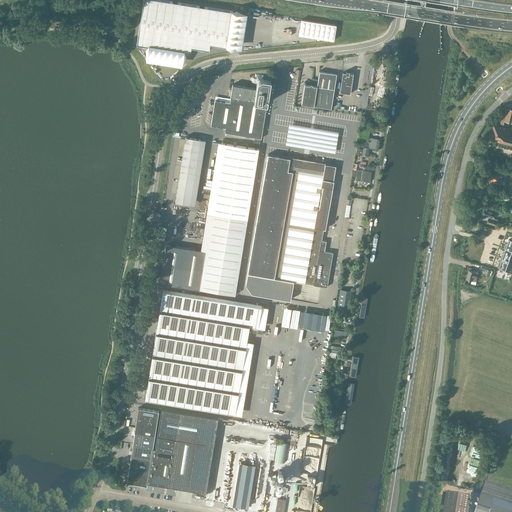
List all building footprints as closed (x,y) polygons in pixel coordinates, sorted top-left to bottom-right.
[(210,44),(227,47),(233,11),(163,0),(143,0),(137,44),(190,53),(191,47),(209,50),(210,44)] [(335,33),(336,25),(301,20),(298,35),(334,41),(335,33)] [(340,92),(350,94),(353,74),(349,73),(350,72),(346,71),(346,73),(343,72),(340,92)] [(229,102),(215,100),(210,125),(225,127),(224,132),(261,138),(271,79),(263,78),(264,75),(255,74),(255,78),(254,78),(253,82),(257,83),(256,88),(232,84),(229,102)] [(301,104),(331,109),(334,89),(304,84),(301,104)] [(502,121),(509,123),(511,111),(511,109),(505,108),(502,121)] [(371,123),(371,120),(375,121),(376,114),(366,113),(364,121),(371,123)] [(360,134),(369,135),(371,126),(361,124),(360,134)] [(511,138),(509,138),(510,133),(509,133),(510,129),(494,125),(490,140),(511,146),(511,138)] [(190,205),(200,139),(185,137),(175,202),(190,205)] [(377,139),(369,138),(369,141),(368,141),(359,140),(358,146),(376,149),(377,139)] [(223,143),(211,215),(247,221),(258,149),(223,143)] [(368,148),(363,147),(363,149),(357,148),(356,154),(367,156),(368,148)] [(320,162),(320,160),(314,159),(314,161),(303,159),(303,158),(298,157),(298,158),(296,158),(290,157),(290,158),(283,157),(281,157),(268,154),(248,273),(246,285),(252,293),(290,300),(294,281),(314,284),(314,285),(327,287),(333,253),(325,251),(326,241),(322,240),(324,228),(325,229),(326,222),(332,190),(333,181),(333,180),(336,166),(325,164),(325,163),(320,162)] [(482,180),(501,185),(503,176),(502,176),(503,172),(485,167),(482,180)] [(361,180),(362,181),(362,184),(365,184),(366,184),(367,184),(367,183),(367,182),(370,182),(371,172),(362,171),(357,170),(357,168),(354,168),(353,176),(356,176),(355,179),(361,180)] [(475,197),(481,198),(483,190),(476,188),(477,188),(480,189),(482,184),(475,182),(474,187),(475,187),(473,194),(475,195),(475,197)] [(482,215),(488,217),(487,223),(495,225),(497,219),(493,218),(495,212),(484,208),(482,215)] [(206,251),(200,289),(235,295),(247,221),(211,215),(206,251)] [(378,234),(374,234),(370,259),(374,259),(378,234)] [(166,245),(160,284),(199,290),(200,289),(206,251),(166,245)] [(511,251),(506,249),(503,258),(511,261),(511,251)] [(511,261),(503,258),(500,268),(511,272),(511,261)] [(372,265),(368,264),(364,289),(368,289),(372,265)] [(466,279),(476,281),(479,272),(468,270),(466,279)] [(352,291),(340,289),(337,309),(349,311),(352,291)] [(145,400),(235,414),(249,326),(258,328),(261,306),(163,290),(145,400)] [(368,294),(364,293),(360,318),(364,319),(368,294)] [(362,326),(358,325),(354,350),(358,351),(362,326)] [(357,354),(353,354),(349,379),(353,379),(357,354)] [(353,382),(349,381),(345,406),(349,407),(353,382)] [(130,461),(127,479),(136,481),(144,482),(147,482),(169,486),(176,438),(157,435),(155,448),(153,447),(155,435),(159,411),(138,408),(134,432),(135,432),(133,444),(131,452),(131,456),(130,461)] [(161,408),(157,435),(176,438),(169,486),(177,487),(183,488),(187,489),(193,490),(194,490),(205,495),(206,495),(205,495),(207,483),(210,468),(200,467),(208,416),(218,418),(161,408)] [(348,409),(344,408),(340,433),(344,433),(348,409)] [(287,443),(286,442),(278,441),(274,461),(285,463),(288,443),(287,443)] [(276,476),(270,475),(269,479),(276,481),(275,487),(274,496),(280,497),(280,493),(279,493),(282,477),(277,476),(276,476)] [(485,481),(474,511),(511,511),(511,490),(487,482),(485,481)] [(442,511),(467,511),(470,495),(446,491),(442,511)] [(278,498),(275,511),(283,511),(286,500),(278,498)]
